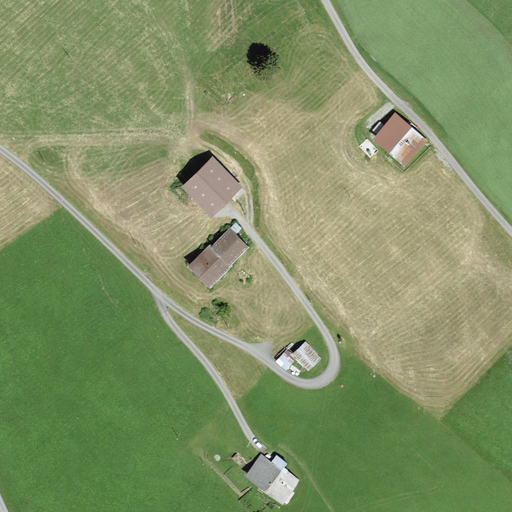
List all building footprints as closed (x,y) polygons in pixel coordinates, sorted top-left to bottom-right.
[(408,160),(426,139),(396,113),(385,126),(381,123),(374,130),(408,160)] [(211,163),(189,183),(213,208),(229,192),(236,200),(245,191),(238,184),(234,187),(211,163)] [(211,243),(191,262),(212,284),(232,265),(228,261),(246,244),(230,227),(212,244),(211,243)] [(293,351),(302,343),(298,338),(289,346),(293,351)] [(308,367),(319,357),(306,343),(295,353),(308,367)] [(267,488),(269,486),(284,466),(286,462),(277,455),(272,462),(262,454),(247,473),(267,488)] [(298,479),(284,466),(269,486),(285,498),(295,485),(298,479)]
